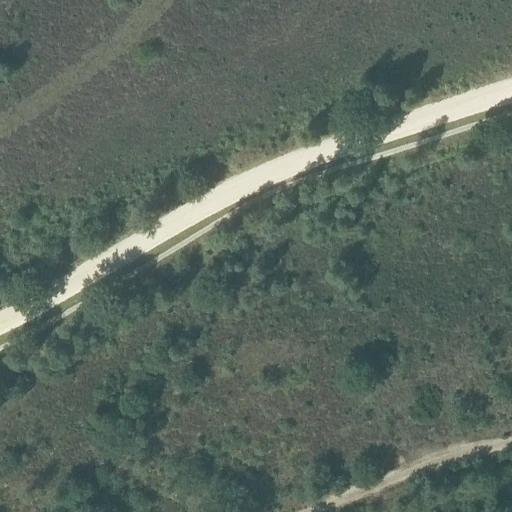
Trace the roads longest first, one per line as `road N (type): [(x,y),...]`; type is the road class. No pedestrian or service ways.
road 1 (unclassified): [(0,326),(266,174),(511,97)]
road 2 (track): [(511,448),(302,511)]
